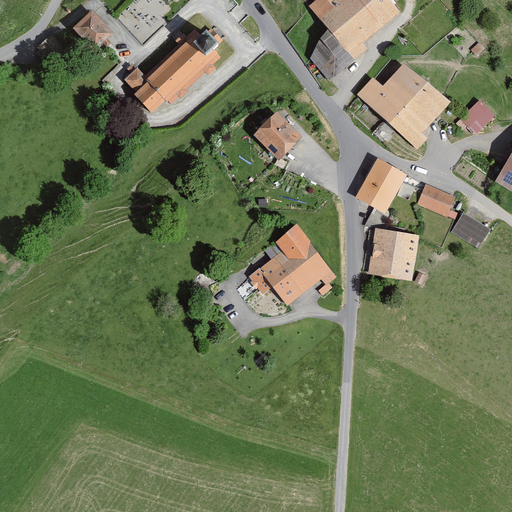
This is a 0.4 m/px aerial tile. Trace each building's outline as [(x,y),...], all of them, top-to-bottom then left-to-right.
[(343,0),(321,18),(350,53),(400,11),(390,0),(343,0)] [(95,15),(79,29),(97,51),(114,36),(95,15)] [(127,81),(155,114),(169,102),(171,105),(218,64),(212,58),(225,47),(213,33),(200,44),(197,40),(149,81),(139,70),(127,81)] [(168,41),(139,67),(147,75),(175,49),(168,41)] [(474,50),(478,56),(487,49),(482,44),(474,50)] [(363,96),(413,141),(449,101),(409,65),(386,90),(376,81),(363,96)] [(494,116),(482,102),(464,117),(476,131),(494,116)] [(260,135),(281,160),(303,141),(282,116),(260,135)] [(406,176),(380,161),(359,198),(385,213),(406,176)] [(425,187),(419,203),(448,215),(454,199),(425,187)] [(467,214),(455,232),(481,249),(493,231),(467,214)] [(418,236),(379,229),(370,275),(409,282),(418,236)] [(275,288),(289,306),(322,280),(327,285),(322,289),(326,294),(342,282),(301,230),(283,244),(289,251),(253,278),(265,295),(275,288)] [(422,274),(418,283),(424,285),(428,277),(422,274)]
